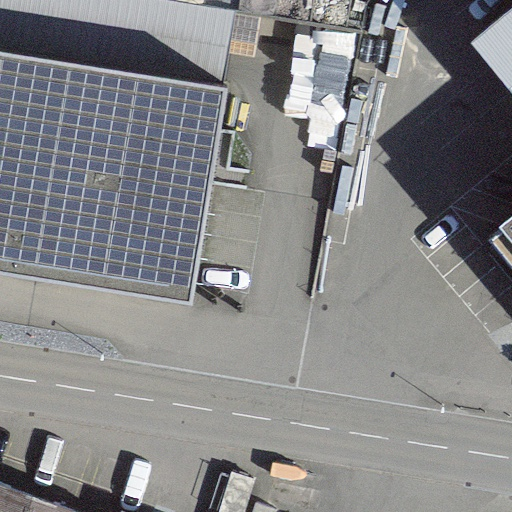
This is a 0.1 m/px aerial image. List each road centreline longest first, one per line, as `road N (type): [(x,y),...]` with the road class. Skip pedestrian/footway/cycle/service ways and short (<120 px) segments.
road 1 (residential): [(0,381),(511,460)]
road 2 (unknown): [(348,435),(423,11)]
